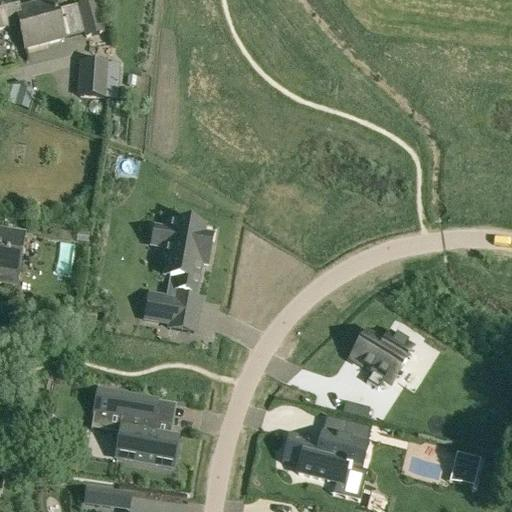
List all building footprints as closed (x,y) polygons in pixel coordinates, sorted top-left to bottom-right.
[(96,3),(54,13),(52,3),(19,11),(16,0),(3,0),(0,1),(0,31),(19,26),(26,52),(62,42),(84,37),(86,42),(106,35),(96,3)] [(81,65),(78,99),(105,101),(117,102),(120,69),(106,68),(81,65)] [(21,89),(15,108),(28,112),(34,93),(21,89)] [(34,102),(30,115),(38,118),(42,105),(34,102)] [(161,301),(157,325),(171,327),(170,332),(194,336),(197,319),(174,315),(176,304),(178,305),(179,298),(180,294),(196,297),(199,278),(197,277),(198,270),(200,271),(201,266),(207,267),(211,245),(197,242),(199,229),(180,226),(172,225),(170,234),(167,251),(165,260),(173,261),(166,301),(161,301)] [(0,286),(17,289),(25,239),(0,234),(0,286)] [(388,386),(404,360),(402,359),(410,347),(389,334),(382,346),(364,336),(348,362),(370,375),(364,384),(376,391),(382,382),(388,386)] [(119,421),(117,436),(113,456),(117,456),(116,461),(172,471),(177,441),(171,440),(156,438),(158,426),(153,426),(157,404),(98,393),(95,410),(113,413),(112,419),(119,421)] [(345,405),(342,416),(366,421),(367,419),(369,410),(345,405)] [(279,454),(276,464),(294,468),(292,475),(330,485),(338,486),(342,470),(357,474),(357,472),(356,472),(362,446),(364,446),(364,445),(363,444),(366,430),(341,424),(338,437),(318,432),(316,432),(316,433),(317,434),(314,445),(285,438),(280,455),(279,454)] [(94,494),(93,508),(110,510),(112,496),(94,494)]
